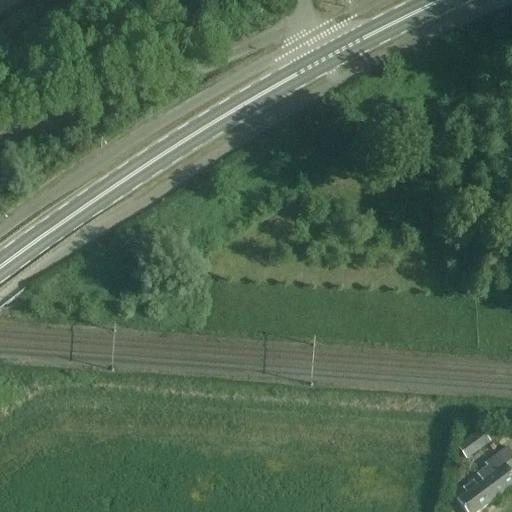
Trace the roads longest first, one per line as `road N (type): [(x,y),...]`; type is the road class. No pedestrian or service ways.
road 1 (secondary): [(0,269),(164,153),(315,62)]
road 2 (unclassified): [(301,27),(221,63),(0,132)]
road 3 (secondary): [(315,62),(440,0)]
